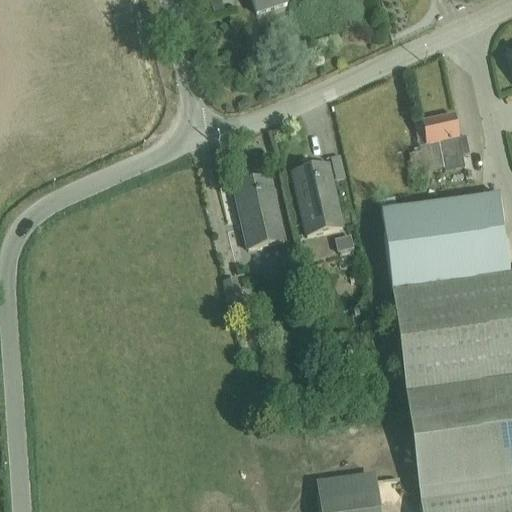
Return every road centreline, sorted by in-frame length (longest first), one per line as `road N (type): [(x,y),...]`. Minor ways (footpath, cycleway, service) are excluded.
road 1 (residential): [(212,134),(66,193),(30,222),(8,258),(20,511)]
road 2 (residential): [(511,8),(212,134)]
road 3 (unclassified): [(212,134),(190,105),(164,0)]
